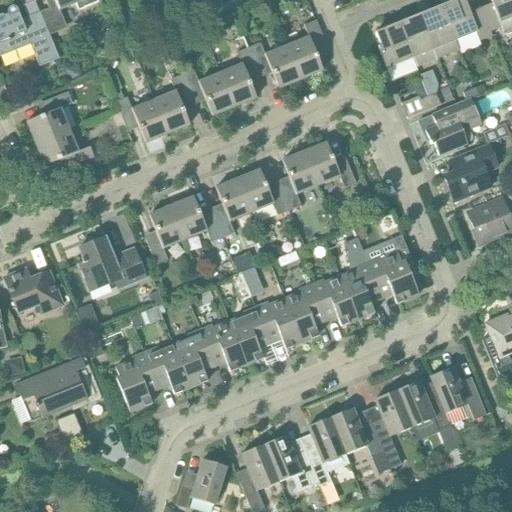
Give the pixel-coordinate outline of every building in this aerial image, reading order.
[(44,0),(48,8),(39,12),(47,32),(57,27),(57,25),(59,19),(62,18),(59,10),(75,4),(78,11),(98,3),(97,0),(44,0)] [(491,36),(490,32),(480,8),(469,13),(463,0),(455,0),(449,3),(450,5),(441,8),(455,41),(476,32),(479,41),(491,36)] [(511,0),(489,0),(491,4),(480,8),(490,32),(502,27),(504,31),(511,28),(511,0)] [(0,15),(0,56),(30,45),(39,67),(58,59),(47,32),(39,12),(21,20),(16,9),(15,8),(14,7),(12,7),(10,7),(9,8),(8,9),(8,10),(7,10),(7,11),(7,12),(7,13),(8,15),(3,17),(2,15),(0,15)] [(432,10),(419,15),(437,59),(459,50),(455,41),(441,8),(433,12),(432,10)] [(407,22),(398,26),(412,58),(415,68),(437,59),(419,15),(406,20),(407,22)] [(308,38),(286,47),(300,80),(322,72),(314,51),(325,46),(315,21),(303,26),(308,38)] [(386,69),(412,58),(398,26),(390,29),(389,27),(375,33),(380,46),(377,47),(386,69)] [(278,89),(300,80),(286,47),(265,56),(260,44),(248,49),(258,73),(269,69),(278,89)] [(241,65),(220,74),(233,108),(255,99),(247,78),(258,73),(248,49),(236,53),(241,65)] [(211,117),(233,108),(220,74),(198,83),(193,71),(181,76),(192,100),(203,96),(211,117)] [(175,92),(153,101),(167,135),(189,126),(180,105),(192,100),(181,76),(170,80),(175,92)] [(478,97),(474,89),(462,94),(466,102),(472,100),(478,97)] [(12,109),(21,105),(16,93),(7,97),(12,109)] [(26,123),(35,145),(69,131),(60,109),(72,104),(67,93),(42,103),(47,114),(26,123)] [(432,109),(440,105),(435,94),(427,97),(432,109)] [(418,97),(400,104),(407,119),(432,109),(427,97),(419,100),(418,97)] [(145,144),(167,135),(153,101),(131,110),(127,98),(115,103),(125,128),(136,123),(145,144)] [(468,130),(466,129),(481,123),(472,100),(466,102),(431,116),(436,127),(424,131),(430,145),(433,144),(438,156),(467,145),(466,143),(470,141),(471,139),(468,130)] [(77,152),(69,131),(35,145),(44,167),(64,158),(69,169),(94,159),(89,148),(77,152)] [(326,143),(304,152),(317,186),(339,177),(344,189),(355,185),(345,160),(334,164),(326,143)] [(488,146),(450,161),(450,162),(462,157),(466,168),(443,177),(454,203),(490,188),(484,173),(497,168),(488,146)] [(296,195),(317,186),(304,152),(282,161),(290,182),(279,187),(289,212),(301,207),(296,195)] [(277,216),(289,212),(279,187),(268,191),(259,171),(237,180),(251,213),(273,205),(277,216)] [(229,222),(251,213),(237,180),(215,188),(223,209),(212,214),(222,239),(234,234),(229,222)] [(192,198),(170,207),(184,241),(206,232),(211,244),(222,239),(212,214),(201,218),(192,198)] [(485,243),(511,232),(499,202),(467,215),(477,239),(485,243)] [(163,249),(184,241),(170,207),(148,216),(157,236),(145,241),(156,266),(167,261),(163,249)] [(363,227),(355,231),(360,242),(368,239),(363,227)] [(118,289),(147,278),(134,249),(112,259),(104,238),(78,249),(83,260),(81,260),(82,263),(77,265),(89,293),(115,282),(118,289)] [(295,253),(286,257),(290,265),(299,261),(295,253)] [(366,263),(381,300),(392,295),(396,305),(418,296),(404,262),(401,263),(397,254),(379,261),(378,258),(366,263)] [(339,277),(357,321),(374,314),(370,304),(381,300),(366,263),(354,268),(355,271),(339,277)] [(232,275),(240,301),(265,294),(256,267),(232,275)] [(3,279),(17,314),(38,305),(42,314),(62,306),(48,273),(35,278),(34,275),(30,273),(27,274),(25,270),(3,279)] [(340,328),(357,321),(339,277),(324,284),(323,281),(311,286),(325,322),(336,317),(340,328)] [(299,294),(284,300),(301,343),(318,337),(314,327),(325,322),(311,286),(298,291),(299,294)] [(194,293),(185,296),(189,307),(198,303),(194,293)] [(301,343),(284,300),(268,306),(267,304),(255,309),(270,345),(281,340),(285,350),(301,343)] [(270,345),(255,309),(243,314),(244,316),(228,323),(246,366),(262,359),(258,349),(270,345)] [(482,340),(481,341),(494,371),(495,375),(497,380),(511,373),(511,353),(511,352),(511,309),(508,311),(510,314),(484,324),(490,339),(483,342),(482,340)] [(140,315),(132,319),(137,332),(146,328),(140,315)] [(212,326),(199,331),(214,367),(225,363),(229,373),(246,366),(228,323),(213,329),(212,326)] [(214,367),(199,331),(187,336),(188,339),(173,345),(190,389),(207,382),(203,372),(214,367)] [(156,349),(144,354),(159,390),(170,385),(174,395),(190,389),(173,345),(157,351),(156,349)] [(147,394),(159,390),(144,354),(132,359),(133,361),(115,369),(119,378),(115,380),(129,414),(151,404),(147,394)] [(8,376),(24,372),(20,357),(4,361),(8,376)] [(102,400),(85,358),(15,387),(20,398),(28,395),(35,412),(38,411),(42,419),(70,407),(67,399),(74,396),(77,404),(77,405),(78,405),(79,406),(79,407),(81,407),(82,407),(84,407),(102,400)] [(429,377),(438,400),(445,415),(461,408),(467,423),(485,416),(472,383),(461,388),(452,368),(429,377)] [(438,430),(449,426),(445,415),(438,400),(428,404),(419,382),(396,391),(411,428),(434,419),(438,430)] [(383,423),(372,427),(382,453),(394,448),(389,437),(411,428),(396,391),(374,400),(383,423)] [(371,458),(382,453),(372,427),(361,431),(352,409),(330,418),(344,456),(366,447),(371,458)] [(60,419),(65,439),(82,435),(77,415),(60,419)] [(316,450),(305,454),(316,480),(349,467),(344,456),(330,418),(307,427),(316,450)] [(263,445),(278,483),(282,494),(316,480),(305,454),(294,458),(285,436),(263,445)] [(459,449),(454,438),(442,442),(446,454),(459,449)] [(238,481),(250,511),(260,511),(264,510),(257,492),(278,483),(263,445),(240,455),(249,477),(238,481)] [(194,483),(183,480),(175,506),(187,510),(190,499),(214,506),(225,468),(202,460),(194,483)] [(25,494),(10,500),(12,503),(15,511),(32,511),(27,498),(25,494)]
